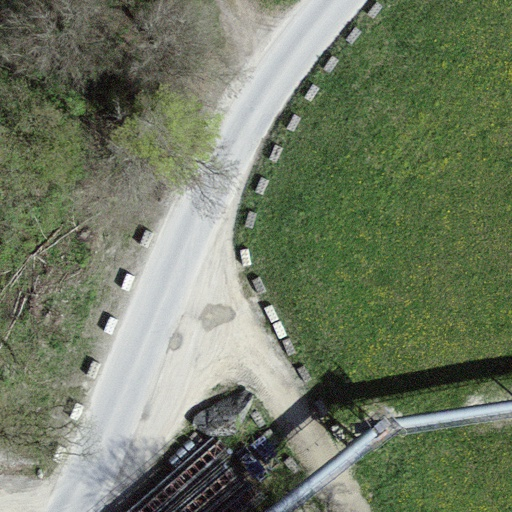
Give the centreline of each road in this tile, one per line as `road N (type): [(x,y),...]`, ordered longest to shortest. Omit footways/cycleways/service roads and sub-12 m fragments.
road 1 (unclassified): [(352,0),(281,84),(86,511)]
road 2 (track): [(186,279),(272,370),(362,511)]
